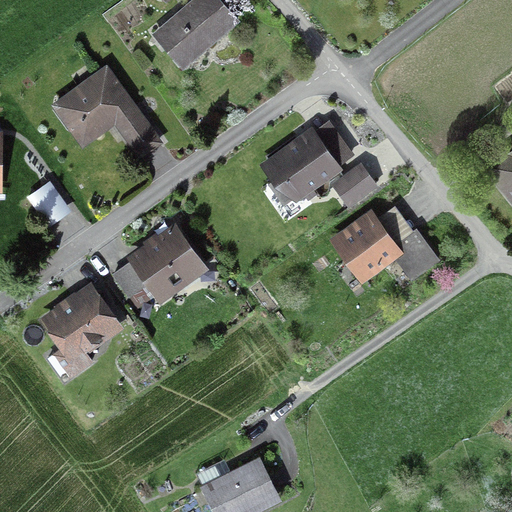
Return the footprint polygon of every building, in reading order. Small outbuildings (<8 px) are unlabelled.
[(216,0),(193,0),(159,30),(187,62),(235,21),(216,0)] [(157,142),(104,69),(54,105),(81,144),(121,116),(130,128),(129,129),(145,151),(157,142)] [(294,197),(336,168),(310,132),(262,166),(273,181),(283,182),(294,197)] [(511,147),(487,166),(511,199),(511,147)] [(334,186),(346,202),(371,184),(359,168),(334,186)] [(65,216),(45,187),(28,198),(48,228),(65,216)] [(361,276),(394,252),(368,217),(335,240),(361,276)] [(174,284),(198,266),(172,230),(132,259),(161,299),(177,288),(174,284)] [(115,327),(89,289),(44,321),(62,347),(47,358),(63,381),(90,362),(82,350),(115,327)] [(275,493),(258,460),(200,489),(211,511),(239,511),(275,493)]
